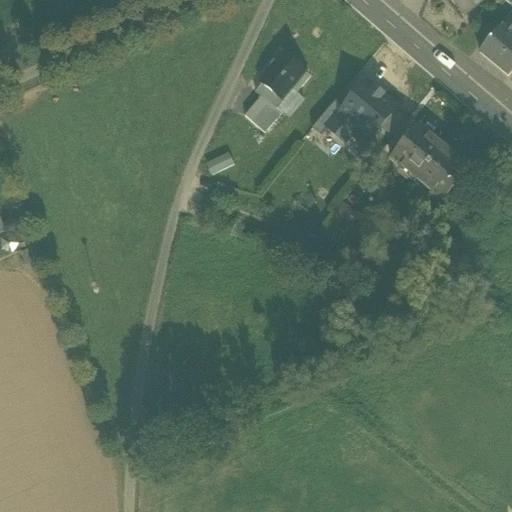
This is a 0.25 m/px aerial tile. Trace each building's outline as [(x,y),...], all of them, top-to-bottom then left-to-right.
[(450,0),(464,16),(483,0),(450,0)] [(511,0),(503,0),(503,1),(511,8),(511,0)] [(511,14),(502,26),(511,34),(511,14)] [(479,54),(508,78),(511,72),(511,34),(502,26),(479,54)] [(260,84),(262,86),(283,103),(292,92),(307,75),(283,55),(260,84)] [(344,111),(328,130),(345,144),(358,129),(372,141),(381,129),(397,111),(397,110),(383,98),(382,96),(381,96),(377,93),(377,92),(375,91),(367,84),(344,111)] [(277,111),(283,103),(262,86),(256,94),(262,99),(254,108),(268,121),(277,111)] [(304,102),(292,92),(283,103),(277,111),(288,121),(304,102)] [(312,131),(321,139),(328,130),(344,111),(335,103),(312,131)] [(245,118),(264,135),(273,125),(268,121),(254,108),(245,118)] [(381,129),(394,139),(409,121),(397,111),(381,129)] [(391,161),(417,183),(445,150),(419,128),(391,161)] [(471,172),(445,150),(417,183),(443,205),(471,172)] [(228,155),(206,166),(212,178),(234,167),(228,155)] [(213,197),(234,205),(239,193),(218,185),(213,197)] [(317,232),(336,247),(351,229),(332,213),(317,232)] [(267,254),(295,266),(303,248),(274,237),(267,254)]
